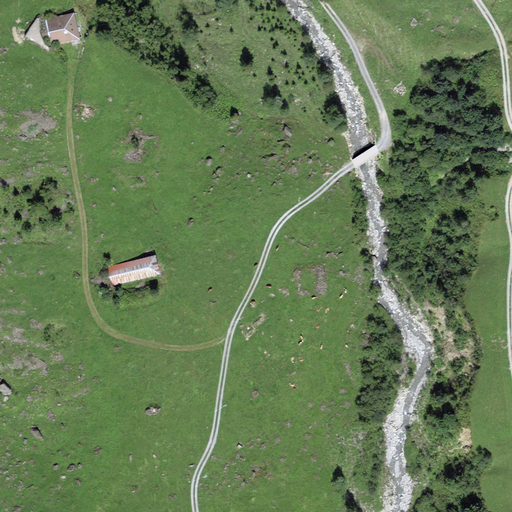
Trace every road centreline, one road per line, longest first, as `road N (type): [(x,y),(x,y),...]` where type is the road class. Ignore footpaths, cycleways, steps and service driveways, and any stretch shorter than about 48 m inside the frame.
road 1 (track): [(194,511),(229,336),(275,230),(388,139),(352,45),(321,0)]
road 2 (track): [(68,67),(93,316),(148,346),(178,349),(229,336)]
road 3 (track): [(476,0),(503,47),(511,124)]
